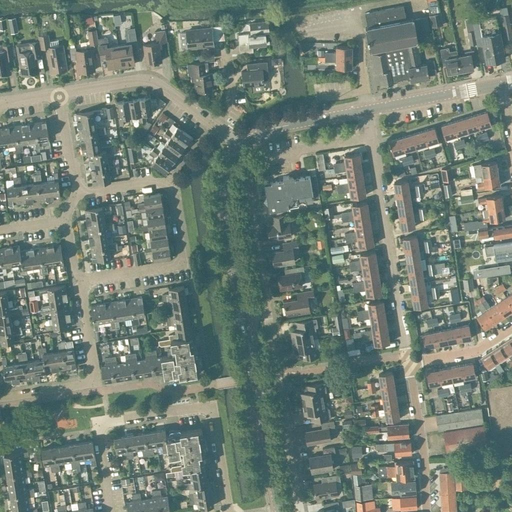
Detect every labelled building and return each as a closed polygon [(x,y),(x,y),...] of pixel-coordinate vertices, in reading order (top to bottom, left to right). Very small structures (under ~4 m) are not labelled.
[(437,1),(427,2),(429,15),(439,13),(437,1)] [(402,6),(364,13),(367,28),(365,28),(368,48),(417,38),(415,32),(430,29),(427,16),(413,19),(405,21),(402,6)] [(508,15),(507,11),(501,12),(502,16),(501,16),(505,39),(511,38),(511,34),(508,15)] [(120,14),(113,15),(115,25),(122,24),(120,14)] [(442,25),(440,14),(429,16),(431,27),(442,25)] [(94,23),(92,16),(83,18),(85,25),(94,23)] [(474,31),(473,31),(475,44),(476,44),(477,46),(483,44),(487,62),(504,58),(496,16),(478,19),(478,16),(471,17),(474,31)] [(15,18),(8,20),(11,33),(17,32),(15,18)] [(269,31),(268,21),(250,23),(251,33),(238,34),(240,53),(253,51),(252,43),(256,43),(256,44),(267,43),(265,32),(269,31)] [(211,28),(187,31),(187,32),(179,33),(181,47),(188,46),(188,47),(213,45),(212,37),(217,36),(217,40),(224,40),(223,26),(210,27),(211,28)] [(167,41),(165,29),(155,31),(156,41),(143,43),(147,63),(162,60),(160,47),(162,47),(161,42),(167,41)] [(98,43),(96,30),(88,31),(90,44),(98,43)] [(127,43),(118,45),(122,66),(134,64),(133,52),(138,51),(138,47),(135,33),(126,34),(127,43)] [(50,46),(48,34),(39,36),(42,49),(47,48),(52,73),(56,72),(56,73),(59,73),(58,72),(67,70),(62,44),(50,46)] [(108,37),(98,38),(100,53),(101,59),(107,58),(109,68),(122,66),(118,45),(109,46),(108,37)] [(392,80),(410,77),(408,69),(420,66),(416,48),(419,47),(418,42),(417,42),(417,38),(368,48),(369,51),(373,50),(374,55),(371,55),(375,74),(378,73),(380,86),(392,84),(392,80)] [(41,55),(39,41),(17,45),(21,65),(23,65),(25,74),(39,71),(36,56),(41,55)] [(14,58),(11,44),(3,45),(4,50),(0,50),(0,74),(10,73),(8,59),(14,58)] [(74,47),(74,44),(70,44),(70,47),(69,48),(71,59),(76,59),(78,72),(95,70),(92,48),(76,51),(76,47),(74,47)] [(315,56),(314,44),(304,45),(304,57),(315,56)] [(336,52),(325,52),(325,57),(351,57),(351,47),(336,47),(336,52)] [(448,48),(440,50),(441,58),(442,58),(443,65),(446,65),(448,73),(452,72),(452,73),(460,72),(460,71),(457,57),(456,51),(449,52),(448,48)] [(465,56),(457,57),(460,71),(460,72),(467,70),(473,68),(472,60),(475,59),(473,52),(465,53),(465,56)] [(351,57),(325,57),(324,61),(336,61),(336,68),(351,68),(351,57)] [(269,78),(267,61),(246,64),(247,70),(242,71),(243,86),(264,84),(263,79),(269,78)] [(408,69),(410,77),(410,80),(429,77),(428,75),(437,74),(434,61),(425,63),(426,65),(420,66),(408,69)] [(209,73),(207,62),(195,63),(187,63),(188,75),(190,75),(191,81),(196,81),(197,91),(212,90),(211,84),(216,83),(215,72),(209,73)] [(279,67),(271,67),(273,89),(281,88),(279,67)] [(149,96),(138,98),(142,121),(143,121),(144,129),(144,133),(151,123),(146,121),(145,114),(152,113),(149,96)] [(139,122),(142,121),(138,98),(128,99),(131,116),(138,115),(139,122)] [(122,118),(131,116),(128,99),(117,101),(120,118),(118,118),(119,125),(123,124),(122,118)] [(76,120),(77,124),(94,121),(93,115),(102,113),(102,109),(76,113),(77,119),(76,120)] [(492,110),(476,114),(480,128),(496,123),(492,110)] [(476,114),(465,118),(469,131),(480,128),(476,114)] [(465,118),(453,121),(458,135),(469,131),(465,118)] [(42,122),(35,123),(39,149),(43,148),(42,139),(48,138),(45,121),(42,121),(42,122)] [(78,127),(79,134),(105,130),(105,129),(110,128),(110,125),(95,127),(94,121),(77,124),(77,127),(78,127)] [(445,139),(458,135),(453,121),(441,125),(445,139)] [(35,149),(39,149),(35,123),(29,124),(29,123),(25,124),(28,142),(34,141),(35,149)] [(28,142),(25,124),(22,125),(15,126),(19,152),(23,151),(22,143),(28,142)] [(155,124),(151,130),(155,133),(159,127),(155,124)] [(9,127),(4,127),(7,145),(13,144),(15,153),(19,152),(15,126),(9,127)] [(167,128),(165,131),(185,145),(188,140),(191,136),(177,126),(173,132),(167,128)] [(434,127),(424,130),(428,144),(439,141),(434,127)] [(79,140),(80,144),(97,141),(96,135),(106,134),(105,130),(79,134),(80,140),(79,140)] [(412,134),(417,148),(428,144),(424,130),(412,134)] [(165,131),(163,134),(168,138),(164,144),(178,154),(181,150),(185,145),(165,131)] [(405,151),(417,148),(412,134),(400,138),(405,151)] [(405,151),(400,138),(389,141),(393,155),(405,151)] [(458,140),(453,142),(457,154),(453,155),(455,161),(459,160),(464,159),(460,148),(458,140)] [(83,155),(88,154),(88,153),(108,150),(108,147),(99,148),(97,141),(80,144),(81,148),(83,155)] [(155,146),(153,149),(172,163),(176,157),(178,154),(164,144),(160,149),(155,146)] [(88,160),(89,164),(107,161),(106,159),(112,158),(111,153),(117,153),(116,148),(111,149),(111,146),(108,147),(108,150),(88,153),(88,154),(89,160),(88,160)] [(134,146),(128,148),(129,156),(136,154),(134,146)] [(153,149),(150,151),(156,155),(151,162),(165,172),(168,168),(172,163),(153,149)] [(429,149),(423,151),(426,158),(428,157),(429,160),(432,159),(431,157),(429,149)] [(345,161),(333,163),(334,168),(361,164),(359,153),(344,155),(345,161)] [(108,167),(107,161),(89,164),(89,168),(90,167),(91,174),(117,169),(116,165),(108,167)] [(482,170),(483,176),(498,174),(496,162),(474,165),(475,171),(482,170)] [(361,164),(334,168),(334,172),(347,170),(347,176),(362,174),(361,164)] [(450,168),(442,169),(444,182),(453,180),(450,168)] [(118,172),(117,169),(91,174),(92,179),(92,183),(110,180),(109,174),(118,172)] [(48,183),(50,200),(54,200),(54,199),(60,198),(57,173),(53,173),(54,182),(48,183)] [(40,174),(36,175),(39,201),(46,200),(46,201),(50,200),(48,183),(41,183),(40,174)] [(266,195),(263,200),(268,204),(269,211),(282,208),(283,214),(287,214),(286,208),(298,206),(298,201),(313,198),(313,193),(310,176),(294,178),(293,174),(283,176),(283,180),(271,182),(264,183),(265,189),(266,195)] [(348,182),(336,184),(337,189),(364,185),(362,174),(347,176),(348,182)] [(500,186),(498,174),(483,176),(484,183),(477,184),(478,189),(500,186)] [(34,184),(27,185),(30,203),(34,202),(34,201),(39,201),(36,175),(33,175),(34,184)] [(7,188),(9,205),(13,204),(19,203),(16,177),(12,178),(13,187),(7,188)] [(20,177),(16,177),(19,203),(25,202),(25,203),(30,203),(27,185),(21,186),(20,177)] [(393,183),(395,194),(408,191),(406,181),(393,183)] [(450,184),(444,185),(446,197),(452,196),(450,184)] [(364,185),(337,189),(338,193),(350,191),(351,197),(365,195),(364,185)] [(410,202),(408,191),(395,194),(397,205),(410,202)] [(138,204),(139,208),(162,204),(160,193),(144,196),(145,203),(138,204)] [(487,203),(488,209),(503,207),(501,195),(479,198),(480,204),(487,203)] [(473,202),(472,196),(460,198),(461,204),(473,202)] [(353,210),(341,212),(341,213),(342,217),(368,213),(366,202),(352,205),(353,210)] [(397,205),(399,217),(412,215),(410,202),(397,205)] [(146,210),(147,217),(164,215),(162,204),(139,208),(139,211),(146,210)] [(111,206),(85,210),(86,216),(85,216),(86,220),(104,217),(103,211),(111,209),(111,206)] [(332,207),(324,208),(326,219),(334,218),(333,214),(332,207)] [(503,207),(488,209),(489,216),(482,218),(483,223),(505,219),(503,207)] [(321,213),(313,210),(310,216),(318,219),(321,213)] [(368,213),(342,217),(342,222),(354,220),(355,225),(370,223),(368,213)] [(148,224),(141,226),(142,229),(165,225),(164,215),(147,217),(148,224)] [(287,222),(286,215),(272,217),(273,225),(268,226),(270,239),(291,236),(289,222),(287,222)] [(414,227),(412,215),(399,217),(401,229),(414,227)] [(104,217),(86,220),(86,224),(87,223),(88,230),(114,226),(113,222),(105,223),(104,217)] [(479,228),(478,221),(464,223),(465,230),(479,228)] [(356,231),(344,233),(345,238),(372,233),(370,223),(355,225),(356,231)] [(511,235),(511,228),(511,224),(478,230),(479,238),(494,236),(494,239),(511,235)] [(165,225),(142,229),(143,232),(149,231),(151,239),(167,236),(165,225)] [(114,229),(114,226),(88,230),(89,236),(88,236),(89,240),(107,237),(106,231),(114,229)] [(372,233),(345,238),(346,242),(360,240),(361,246),(373,244),(372,233)] [(145,247),(146,250),(169,247),(167,236),(151,239),(152,246),(145,247)] [(402,238),(404,249),(417,247),(415,236),(402,238)] [(107,237),(89,240),(89,243),(90,243),(91,250),(117,246),(116,242),(108,243),(107,237)] [(493,245),(484,246),(486,254),(494,252),(494,254),(495,259),(511,256),(511,241),(493,244),(493,245)] [(299,253),(297,242),(283,244),(284,250),(272,252),(274,265),(295,261),(293,254),(299,253)] [(46,264),(53,263),(50,245),(46,246),(46,247),(40,248),(44,274),(48,273),(46,264)] [(53,245),(50,245),(53,263),(58,262),(60,271),(65,270),(60,245),(53,246),(53,245)] [(122,245),(117,246),(91,250),(92,256),(92,260),(110,257),(109,251),(122,248),(122,245)] [(12,246),(8,247),(11,264),(17,263),(18,272),(23,271),(19,251),(20,251),(19,246),(12,247),(12,246)] [(4,248),(0,248),(0,260),(2,274),(6,273),(4,265),(11,264),(8,247),(4,247),(4,248)] [(171,258),(169,247),(146,250),(146,254),(153,253),(154,260),(171,258)] [(406,260),(419,258),(417,247),(404,249),(406,260)] [(23,271),(18,272),(19,275),(27,274),(26,268),(33,266),(30,248),(26,249),(26,250),(20,251),(19,251),(23,271)] [(33,248),(30,248),(33,266),(39,265),(40,271),(40,275),(44,274),(40,248),(33,249),(33,248)] [(361,259),(349,261),(350,266),(376,262),(374,251),(360,253),(361,259)] [(344,261),(343,254),(332,255),(333,263),(344,261)] [(419,258),(406,260),(408,273),(421,271),(419,258)] [(330,262),(322,263),(323,272),(332,271),(330,262)] [(376,262),(350,266),(350,271),(362,269),(363,274),(378,272),(376,262)] [(503,265),(483,269),(484,276),(504,273),(503,265)] [(305,275),(303,266),(289,268),(290,274),(278,276),(280,289),(302,285),(301,276),(305,275)] [(421,271),(408,273),(410,284),(423,281),(421,271)] [(364,280),(352,282),(353,287),(379,283),(378,272),(363,274),(364,280)] [(470,278),(462,279),(464,291),(474,290),(472,278),(470,278)] [(410,284),(412,295),(425,293),(423,281),(410,284)] [(379,283),(353,287),(354,291),(365,289),(366,296),(381,293),(379,283)] [(47,293),(48,299),(66,296),(65,292),(64,292),(63,286),(38,290),(39,294),(47,293)] [(162,294),(163,299),(185,296),(184,286),(169,288),(170,293),(162,294)] [(457,288),(450,290),(452,304),(460,302),(457,288)] [(14,289),(0,291),(0,301),(7,300),(6,294),(15,292),(14,289)] [(314,297),(313,290),(297,293),(298,298),(283,301),(284,306),(285,306),(286,315),(309,311),(307,299),(314,297)] [(427,306),(425,293),(412,295),(414,308),(427,306)] [(49,305),(41,306),(42,310),(67,306),(66,300),(67,300),(66,296),(48,299),(49,305)] [(138,297),(131,298),(135,324),(139,323),(137,315),(144,314),(141,296),(138,296),(138,297)] [(172,304),(172,308),(187,305),(185,296),(163,299),(163,300),(164,303),(164,305),(172,304)] [(483,296),(480,299),(483,304),(486,309),(495,322),(504,316),(496,303),(493,298),(487,302),(483,296)] [(504,316),(511,310),(511,306),(505,297),(496,303),(504,316)] [(125,298),(121,299),(124,317),(130,316),(131,325),(135,324),(131,298),(125,299),(125,298)] [(118,300),(111,302),(115,327),(119,327),(117,318),(124,317),(121,299),(118,300)] [(485,329),(495,322),(486,309),(483,304),(480,299),(476,301),(479,306),(478,307),(482,312),(476,316),(485,329)] [(7,300),(0,301),(0,312),(17,309),(17,306),(8,307),(7,300)] [(37,300),(29,302),(31,311),(38,310),(37,300)] [(369,309),(357,311),(358,315),(384,311),(382,300),(368,303),(369,309)] [(105,302),(101,303),(104,320),(110,319),(111,328),(115,327),(111,302),(105,303),(105,302)] [(97,304),(91,305),(95,330),(99,330),(97,321),(104,320),(101,303),(97,303),(97,304)] [(188,316),(187,305),(172,308),(173,313),(165,314),(166,320),(188,316)] [(67,306),(42,310),(42,314),(50,312),(51,319),(69,316),(69,312),(68,312),(67,306)] [(17,309),(0,312),(0,322),(10,321),(9,314),(18,313),(17,309)] [(384,311),(358,315),(358,320),(370,318),(371,324),(386,321),(384,311)] [(52,325),(44,326),(45,331),(70,326),(69,320),(70,319),(69,316),(51,319),(52,325)] [(175,324),(175,328),(190,325),(188,316),(166,320),(167,325),(175,324)] [(349,318),(342,319),(343,323),(344,328),(351,327),(349,318)] [(294,330),(291,330),(293,341),(313,338),(312,327),(314,327),(313,319),(295,322),(293,322),(294,330)] [(11,327),(10,321),(0,322),(0,332),(21,329),(20,326),(11,327)] [(365,331),(360,332),(361,336),(388,332),(386,321),(371,324),(372,330),(365,331)] [(174,376),(180,375),(201,372),(197,347),(194,348),(190,325),(175,328),(176,333),(169,335),(169,339),(158,341),(159,344),(161,346),(171,344),(172,348),(175,348),(176,353),(162,356),(164,371),(165,378),(168,377),(169,379),(171,380),(175,379),(174,376)] [(469,325),(457,327),(459,341),(471,338),(469,325)] [(457,327),(446,329),(448,343),(459,341),(457,327)] [(21,329),(0,332),(0,343),(14,341),(13,334),(21,333),(21,329)] [(434,332),(437,345),(448,343),(446,329),(434,332)] [(388,332),(361,336),(362,340),(374,339),(375,345),(389,342),(388,332)] [(434,332),(422,334),(424,348),(437,345),(434,332)] [(64,336),(60,337),(61,342),(66,368),(72,367),(72,368),(76,367),(73,349),(66,350),(64,336)] [(511,340),(510,337),(501,343),(508,355),(510,358),(511,356),(511,340)] [(313,338),(293,341),(294,352),(301,351),(302,359),(319,357),(317,348),(315,348),(313,338)] [(351,338),(345,339),(347,350),(348,354),(360,352),(359,348),(353,349),(351,338)] [(59,351),(52,352),(55,370),(60,370),(60,369),(66,368),(61,342),(57,342),(59,351)] [(501,343),(491,350),(498,361),(508,355),(501,343)] [(40,348),(38,348),(39,351),(42,351),(45,371),(46,371),(52,370),(52,371),(55,370),(52,352),(46,353),(45,347),(40,348)] [(164,371),(162,356),(157,356),(156,349),(150,350),(154,372),(164,371)] [(144,374),(154,372),(150,350),(145,351),(146,358),(141,359),(144,374)] [(504,371),(498,361),(491,350),(480,356),(488,368),(493,364),(500,374),(504,371)] [(40,360),(33,361),(36,379),(41,379),(40,378),(47,377),(46,371),(45,371),(42,351),(39,351),(40,360)] [(144,374),(141,359),(137,360),(136,352),(130,353),(134,376),(144,374)] [(26,353),(22,354),(26,380),(33,379),(33,380),(36,379),(33,361),(27,362),(26,353)] [(134,376),(130,353),(125,354),(126,361),(121,362),(124,377),(134,376)] [(20,381),(26,380),(22,354),(18,354),(20,363),(13,364),(17,383),(20,382),(20,381)] [(124,377),(121,362),(117,363),(116,356),(110,357),(114,379),(124,377)] [(6,357),(2,357),(6,383),(13,382),(13,383),(17,383),(13,364),(7,365),(6,357)] [(114,379),(110,357),(105,357),(106,365),(101,365),(103,381),(114,379)] [(472,363),(461,365),(464,378),(475,376),(472,363)] [(452,381),(464,378),(461,365),(450,367),(452,381)] [(438,370),(441,383),(452,381),(450,367),(438,370)] [(429,386),(441,383),(438,370),(426,372),(429,386)] [(380,385),(393,383),(391,373),(378,375),(380,385)] [(307,392),(301,393),(303,404),(323,400),(328,399),(326,388),(325,381),(306,384),(307,392)] [(380,385),(382,397),(395,394),(393,383),(380,385)] [(382,397),(383,408),(397,406),(395,394),(382,397)] [(323,400),(303,404),(304,414),(311,413),(312,421),(331,418),(329,409),(325,410),(323,400)] [(399,419),(397,406),(383,408),(386,422),(399,419)] [(343,411),(345,418),(352,416),(351,408),(345,409),(345,411),(343,411)] [(483,423),(481,408),(436,416),(438,431),(483,423)] [(352,426),(351,419),(342,421),(343,428),(352,426)] [(335,427),(334,421),(321,423),(322,429),(305,432),(307,444),(330,440),(328,428),(335,427)] [(409,437),(408,424),(378,426),(379,431),(387,430),(387,439),(409,437)] [(487,446),(484,425),(443,431),(446,452),(487,446)] [(171,471),(182,470),(204,466),(202,454),(205,453),(201,428),(175,433),(174,429),(169,430),(168,432),(169,434),(166,434),(169,451),(168,451),(169,456),(183,454),(184,460),(181,460),(182,464),(171,466),(170,469),(171,471)] [(166,434),(165,429),(155,431),(157,445),(162,445),(163,452),(168,451),(169,451),(166,434)] [(155,431),(145,433),(148,454),(154,454),(153,452),(152,446),(157,445),(155,431)] [(145,433),(135,434),(137,449),(142,448),(142,452),(143,455),(148,454),(145,433)] [(135,434),(125,436),(128,458),(133,457),(132,450),(137,449),(135,434)] [(125,436),(114,437),(116,452),(122,451),(122,452),(123,458),(128,458),(125,436)] [(93,441),(82,443),(85,459),(91,458),(92,465),(96,465),(94,452),(93,441)] [(410,455),(410,442),(394,443),(384,444),(385,450),(395,450),(395,455),(410,455)] [(82,443),(72,444),(76,468),(80,468),(79,460),(85,459),(82,443)] [(72,444),(62,446),(65,462),(71,462),(72,469),(76,468),(72,444)] [(62,446),(52,448),(56,472),(60,471),(59,463),(65,462),(62,446)] [(335,453),(334,446),(322,448),(323,454),(309,456),(312,472),(333,469),(330,454),(335,453)] [(361,446),(351,446),(352,457),(361,456),(361,446)] [(52,448),(42,449),(42,452),(44,466),(50,465),(51,472),(56,472),(52,448)] [(18,452),(4,455),(6,465),(22,463),(21,457),(29,455),(28,452),(28,451),(18,452)] [(393,465),(378,466),(378,472),(413,469),(412,461),(395,462),(395,468),(393,468),(393,465)] [(6,465),(7,475),(31,471),(30,467),(23,468),(22,463),(6,465)] [(348,463),(340,465),(341,471),(349,470),(348,463)] [(204,466),(182,470),(182,474),(190,473),(190,477),(205,475),(204,466)] [(413,469),(378,472),(378,476),(393,475),(393,473),(395,473),(396,479),(414,478),(413,469)] [(32,476),(31,471),(7,475),(9,485),(25,483),(24,477),(32,476)] [(466,489),(465,472),(439,473),(441,511),(451,511),(456,511),(454,490),(466,489)] [(165,480),(164,473),(154,474),(155,481),(165,480)] [(343,481),(342,474),(339,474),(327,476),(328,482),(314,484),(316,498),(337,495),(335,483),(340,482),(343,481)] [(191,482),(184,483),(185,489),(195,487),(207,485),(205,475),(190,477),(191,482)] [(399,481),(391,482),(392,485),(392,489),(392,495),(400,494),(416,493),(415,480),(399,481)] [(25,483),(9,485),(10,496),(34,492),(34,488),(26,489),(25,483)] [(195,492),(188,493),(189,498),(212,495),(210,484),(207,485),(195,487),(195,492)] [(366,484),(354,486),(355,500),(368,498),(366,484)] [(160,489),(156,490),(159,511),(168,511),(170,511),(167,495),(161,496),(160,489)] [(153,498),(147,499),(149,511),(159,511),(156,490),(152,490),(153,498)] [(34,492),(10,496),(12,505),(28,503),(28,497),(35,496),(34,492)] [(140,492),(136,493),(138,511),(149,511),(147,499),(141,500),(140,492)] [(133,501),(126,502),(127,511),(138,511),(136,493),(132,494),(133,501)] [(212,495),(189,498),(190,503),(197,502),(198,507),(213,505),(212,495)] [(400,497),(392,497),(393,510),(401,509),(417,508),(416,496),(400,497)] [(373,500),(356,502),(356,511),(379,511),(380,507),(373,508),(373,500)] [(86,501),(81,502),(82,511),(93,511),(93,507),(87,508),(86,501)] [(339,511),(338,501),(323,503),(324,509),(318,510),(318,511),(339,511)] [(78,510),(72,510),(72,511),(82,511),(81,502),(77,502),(78,510)] [(28,503),(12,505),(13,511),(35,511),(41,511),(40,507),(37,507),(29,509),(28,503)]
